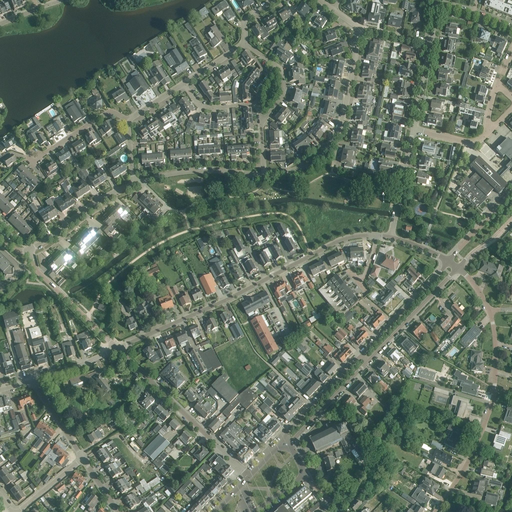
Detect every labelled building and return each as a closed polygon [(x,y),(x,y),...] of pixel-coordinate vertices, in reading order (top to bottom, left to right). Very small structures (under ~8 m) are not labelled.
[(14,11),(20,8),(17,0),(11,3),(14,11)] [(17,0),(20,8),(26,6),(25,3),(26,3),(24,0),(17,0)] [(243,0),(239,3),(243,9),(248,6),(248,7),(254,3),(252,0),(243,0)] [(360,6),(357,4),(360,0),(351,0),(352,0),(350,0),(349,0),(346,5),(347,6),(347,7),(349,9),(349,10),(352,12),(353,10),(357,13),(359,10),(358,9),(360,6)] [(492,0),(489,8),(494,10),(497,2),(492,0)] [(499,0),(497,0),(497,2),(494,10),(498,12),(502,4),(503,1),(499,0)] [(225,1),(215,8),(212,10),(215,16),(223,11),(224,14),(223,14),(228,22),(236,17),(231,10),(229,11),(227,8),(229,7),(225,1)] [(289,9),(293,15),(297,13),(296,12),(297,11),(305,17),(309,12),(309,13),(311,10),(302,3),(300,7),(297,5),(293,8),(292,7),(289,9)] [(506,6),(503,14),(508,16),(511,7),(511,5),(507,3),(506,6)] [(1,7),(5,15),(10,12),(7,4),(1,7)] [(385,16),(387,10),(380,8),(380,5),(373,4),(370,14),(369,14),(368,22),(378,24),(379,16),(378,16),(378,15),(385,16)] [(205,7),(201,10),(204,16),(209,13),(205,7)] [(290,18),(293,16),(287,7),(282,10),(282,11),(278,13),(278,14),(277,15),(279,18),(280,18),(283,22),(290,18)] [(413,13),(411,23),(418,24),(417,30),(420,31),(424,10),(411,8),(410,12),(413,13)] [(320,15),(315,12),(311,18),(316,21),(314,23),(319,27),(318,28),(319,28),(319,27),(322,29),(327,21),(322,17),(321,19),(318,17),(320,15)] [(392,14),(391,14),(390,15),(389,21),(388,21),(388,24),(388,25),(393,26),(393,25),(400,27),(402,16),(398,15),(398,18),(394,18),(394,16),(394,15),(393,14),(392,14)] [(265,28),(266,30),(268,33),(274,29),(272,26),(277,24),(273,17),(269,20),(268,19),(264,21),(267,26),(265,28)] [(447,26),(446,34),(448,34),(448,37),(458,39),(458,36),(456,35),(457,28),(455,28),(455,25),(450,24),(450,27),(447,26)] [(257,38),(261,36),(263,40),(270,36),(268,33),(266,30),(262,32),(258,25),(252,29),(257,38)] [(219,43),(220,43),(224,40),(216,26),(211,29),(212,31),(206,35),(208,38),(209,37),(211,40),(210,41),(214,48),(218,45),(217,44),(219,43)] [(329,30),(321,33),(324,40),(326,39),(328,43),(337,39),(335,35),(336,35),(335,31),(333,32),(331,33),(329,30)] [(490,35),(483,33),(482,35),(476,32),(477,32),(476,32),(474,43),(475,42),(476,43),(478,43),(479,43),(481,43),(483,42),(484,41),(487,43),(490,35)] [(156,38),(149,42),(152,46),(159,42),(156,38)] [(196,38),(189,43),(195,52),(192,54),(198,64),(202,62),(200,58),(203,56),(207,54),(201,45),(200,45),(196,38)] [(444,47),(443,51),(451,53),(453,44),(455,44),(456,40),(448,38),(448,41),(444,40),(444,45),(445,45),(444,47)] [(492,39),(489,45),(493,47),(492,48),(498,50),(496,53),(499,54),(498,56),(501,57),(504,51),(507,43),(497,38),(495,41),(492,39)] [(370,45),(369,50),(382,52),(382,50),(379,50),(380,45),(383,46),(384,42),(379,40),(374,39),(373,43),(371,43),(370,45)] [(279,50),(277,52),(278,52),(275,56),(281,60),(283,56),(285,57),(288,53),(289,52),(291,50),(290,48),(291,48),(287,43),(285,45),(280,41),(275,48),(279,50)] [(333,45),(324,49),(327,55),(331,53),(333,57),(343,53),(340,46),(334,48),(333,45)] [(410,50),(410,47),(402,45),(401,54),(406,55),(405,61),(414,62),(416,51),(410,50)] [(177,72),(181,70),(188,66),(184,60),(183,60),(176,50),(169,54),(169,55),(164,58),(170,67),(173,66),(174,66),(173,67),(177,73),(178,73),(177,72)] [(382,52),(369,50),(369,52),(368,56),(373,57),(378,58),(379,53),(382,54),(382,52)] [(248,51),(242,55),(243,58),(241,59),(242,61),(243,61),(251,56),(248,51)] [(283,56),(281,60),(286,63),(287,62),(289,63),(290,66),(295,64),(299,62),(299,61),(298,59),(294,56),(295,56),(289,52),(288,53),(285,57),(283,56)] [(442,61),(441,66),(444,66),(444,68),(448,69),(448,67),(451,68),(452,64),(450,64),(452,57),(442,55),(441,58),(442,58),(442,61)] [(247,67),(252,64),(253,65),(256,63),(258,62),(256,59),(254,60),(251,56),(243,61),(247,67)] [(331,70),(334,70),(343,72),(344,65),(338,64),(339,59),(333,60),(331,70)] [(161,66),(158,61),(150,66),(154,71),(151,73),(154,78),(150,81),(152,83),(153,83),(155,85),(158,84),(163,81),(166,85),(171,82),(168,77),(161,66)] [(484,61),(482,66),(484,67),(479,78),(486,80),(487,79),(491,81),(495,71),(489,69),(491,63),(484,61)] [(263,69),(258,62),(256,63),(261,69),(259,71),(254,68),(250,72),(258,79),(262,74),(260,73),(263,69)] [(370,65),(364,64),(363,71),(376,73),(376,71),(373,71),(374,66),(377,67),(378,64),(371,63),(370,65)] [(288,69),(289,76),(299,75),(305,74),(303,69),(303,64),(295,65),(296,68),(288,69)] [(399,71),(398,75),(402,76),(412,78),(413,72),(414,69),(412,69),(412,65),(405,64),(405,67),(404,67),(403,72),(399,71)] [(227,67),(222,70),(227,78),(232,75),(236,72),(233,69),(230,72),(227,67)] [(450,72),(439,69),(438,73),(439,73),(438,80),(446,82),(446,84),(450,85),(451,84),(451,80),(450,78),(451,77),(451,76),(450,75),(450,72)] [(227,78),(222,70),(217,73),(222,81),(227,78)] [(341,79),(343,72),(334,70),(332,77),(330,76),(329,80),(332,80),(335,81),(336,78),(341,79)] [(134,80),(126,85),(129,90),(128,90),(132,97),(137,94),(139,96),(142,94),(143,95),(150,90),(142,77),(141,78),(137,71),(131,75),(134,80)] [(362,77),(368,78),(367,82),(374,83),(374,80),(372,79),(372,75),(375,75),(376,73),(363,71),(362,77)] [(247,77),(249,79),(253,82),(254,83),(258,79),(250,72),(247,77)] [(299,78),(299,75),(289,76),(290,82),(297,81),(297,85),(305,84),(304,80),(302,80),(302,79),(301,78),(300,78),(299,78)] [(330,90),(339,92),(340,84),(332,83),(332,80),(329,80),(315,77),(314,81),(328,84),(328,86),(331,86),(330,90)] [(248,88),(253,82),(249,79),(243,86),(248,88)] [(202,91),(208,87),(205,82),(199,86),(202,91)] [(363,86),(360,85),(358,92),(371,95),(373,85),(364,83),(363,86)] [(402,83),(400,90),(410,92),(411,85),(402,83)] [(441,84),(441,88),(437,87),(436,94),(446,97),(447,90),(449,91),(450,86),(441,84)] [(208,87),(202,91),(205,96),(206,95),(211,92),(208,87)] [(477,93),(475,101),(483,103),(485,96),(486,96),(485,97),(486,97),(488,90),(485,90),(486,88),(481,87),(479,94),(477,93)] [(125,102),(129,100),(122,88),(111,95),(115,101),(115,100),(117,103),(124,99),(125,102)] [(293,90),(291,96),(301,99),(302,94),(307,95),(308,90),(301,88),(300,92),(293,90)] [(91,92),(94,96),(95,97),(90,100),(90,107),(95,110),(102,105),(102,100),(99,99),(101,96),(96,89),(91,92)] [(339,92),(330,90),(329,94),(326,93),(325,97),(337,99),(339,92)] [(410,92),(400,90),(399,96),(408,98),(410,92)] [(371,95),(358,92),(357,98),(363,100),(362,103),(371,105),(372,101),(373,97),(371,97),(371,95)] [(299,104),(301,99),(291,96),(289,102),(296,104),(295,108),(303,110),(304,105),(299,104)] [(180,104),(177,106),(179,109),(182,107),(190,102),(187,98),(179,103),(180,104)] [(326,103),(324,109),(334,111),(336,105),(329,103),(330,101),(324,99),(323,102),(326,103)] [(443,114),(444,110),(440,110),(441,106),(444,106),(445,101),(436,99),(436,102),(432,101),(431,108),(434,109),(433,112),(443,114)] [(75,101),(64,107),(71,117),(70,118),(74,123),(78,120),(79,122),(86,117),(75,101)] [(190,102),(182,107),(185,112),(193,107),(190,102)] [(395,105),(393,105),(392,105),(392,106),(391,106),(390,110),(403,113),(404,108),(406,108),(407,105),(396,102),(395,105)] [(479,118),(480,113),(466,110),(467,105),(461,103),(459,110),(465,111),(464,114),(474,117),(473,123),(472,122),(470,129),(476,130),(478,124),(480,125),(479,126),(480,126),(481,117),(481,118),(479,118)] [(360,108),(357,108),(356,114),(366,116),(367,112),(370,112),(371,106),(361,104),(360,108)] [(184,116),(187,115),(188,116),(196,112),(193,107),(185,112),(182,114),(184,116)] [(280,113),(286,118),(290,113),(292,115),(294,112),(289,108),(287,110),(284,108),(280,113)] [(166,109),(163,112),(164,113),(163,113),(169,122),(170,124),(171,125),(178,121),(177,119),(173,114),(171,115),(168,110),(167,111),(166,109)] [(333,118),(334,111),(324,109),(323,115),(320,114),(320,115),(318,114),(318,117),(326,119),(326,116),(333,118)] [(391,115),(391,116),(392,116),(393,116),(392,119),(404,121),(404,118),(402,118),(403,113),(390,110),(390,114),(390,115),(391,115)] [(162,121),(160,122),(163,128),(170,124),(169,122),(163,113),(159,116),(162,121)] [(214,122),(213,130),(218,129),(218,124),(223,124),(222,115),(222,113),(217,114),(218,115),(217,115),(217,122),(214,122)] [(286,118),(280,113),(275,118),(278,121),(277,123),(282,128),(284,125),(282,123),(286,118)] [(232,126),(231,119),(228,120),(228,114),(222,115),(223,124),(226,124),(226,126),(232,126)] [(356,114),(355,121),(359,121),(358,125),(364,126),(364,127),(368,128),(370,128),(371,124),(368,123),(368,121),(365,120),(366,116),(356,114)] [(427,124),(436,126),(437,121),(441,122),(442,115),(434,114),(434,117),(429,116),(427,124)] [(53,125),(47,128),(49,132),(52,130),(56,137),(62,133),(61,131),(63,130),(62,128),(65,126),(67,125),(61,115),(58,117),(53,120),(54,122),(55,123),(53,125)] [(193,122),(190,129),(194,130),(196,126),(204,128),(205,125),(206,116),(201,115),(199,123),(197,123),(193,122)] [(207,116),(206,116),(205,125),(210,126),(209,129),(213,130),(214,122),(211,122),(212,117),(211,117),(211,115),(207,115),(207,116)] [(160,122),(157,124),(154,119),(153,118),(149,121),(150,122),(155,130),(158,129),(160,132),(164,130),(163,128),(160,122)] [(314,128),(316,129),(323,134),(328,129),(324,126),(326,124),(320,119),(314,128)] [(111,120),(101,126),(103,129),(99,131),(102,136),(112,130),(115,135),(119,132),(111,120)] [(304,120),(299,126),(305,133),(306,131),(304,129),(304,128),(308,123),(305,121),(304,120)] [(152,132),(155,130),(150,122),(146,125),(149,129),(146,131),(149,135),(151,138),(155,136),(152,132)] [(277,130),(279,127),(273,122),(270,125),(277,130)] [(389,127),(388,132),(392,133),(401,135),(402,129),(397,127),(397,124),(391,123),(390,128),(389,127)] [(27,132),(26,135),(28,137),(32,144),(38,140),(41,145),(46,142),(41,134),(39,136),(36,132),(40,129),(42,128),(39,124),(37,125),(29,130),(29,131),(27,132)] [(242,130),(241,130),(241,135),(244,135),(250,134),(250,131),(253,131),(253,125),(242,126),(242,130)] [(146,131),(143,126),(139,129),(140,132),(139,133),(140,135),(142,139),(149,135),(146,131)] [(323,134),(316,129),(314,132),(312,130),(308,136),(314,140),(316,137),(319,140),(323,134)] [(353,129),(352,136),(364,138),(365,136),(362,136),(363,131),(353,129)] [(96,133),(92,135),(91,132),(85,136),(87,140),(86,140),(89,145),(94,142),(95,144),(101,141),(96,133)] [(384,137),(384,141),(394,143),(394,140),(400,141),(401,135),(392,133),(388,132),(387,138),(384,137)] [(305,135),(303,137),(302,136),(297,139),(298,140),(299,142),(304,150),(310,147),(308,145),(311,143),(305,135)] [(4,140),(3,141),(1,142),(2,143),(4,146),(0,148),(2,151),(6,149),(6,150),(10,147),(13,146),(16,143),(11,136),(8,138),(7,137),(6,136),(3,138),(3,139),(4,140)] [(350,142),(353,143),(352,147),(358,148),(362,149),(364,138),(352,136),(350,142)] [(271,145),(270,145),(270,150),(277,149),(280,149),(280,145),(283,145),(282,138),(279,138),(270,139),(271,145)] [(509,171),(511,169),(511,142),(508,139),(496,151),(503,157),(505,156),(511,162),(506,168),(509,171)] [(72,145),(68,147),(73,154),(75,152),(76,153),(85,148),(81,141),(76,144),(73,146),(72,145)] [(299,154),(304,150),(299,142),(293,145),(292,144),(290,145),(293,150),(295,148),(299,154)] [(432,145),(432,144),(427,143),(427,144),(424,143),(423,146),(422,152),(434,154),(435,149),(435,148),(435,145),(432,145)] [(390,146),(382,144),(381,152),(386,153),(385,156),(394,158),(396,151),(389,150),(390,146)] [(234,160),(233,148),(231,148),(231,146),(225,147),(226,152),(228,152),(228,157),(231,156),(231,160),(234,160)] [(357,153),(358,148),(352,147),(351,147),(350,151),(344,150),(342,156),(355,159),(355,157),(352,156),(353,152),(357,153)] [(65,149),(62,151),(56,155),(60,163),(70,157),(65,149)] [(271,162),(276,162),(276,163),(286,162),(285,152),(281,152),(281,153),(271,154),(271,162)] [(7,158),(4,155),(0,157),(0,163),(1,165),(4,163),(7,167),(16,161),(11,155),(7,158)] [(344,168),(356,170),(356,167),(354,165),(355,165),(355,164),(355,162),(355,161),(355,159),(342,156),(341,163),(345,164),(344,168)] [(493,171),(494,171),(481,158),(480,159),(479,157),(470,166),(470,167),(470,168),(471,169),(472,169),(472,168),(476,172),(470,180),(467,177),(459,186),(461,187),(458,191),(461,194),(462,193),(464,195),(464,196),(466,198),(466,197),(469,200),(468,201),(470,203),(471,202),(474,205),(473,206),(477,209),(488,197),(487,196),(494,189),(499,194),(508,185),(502,180),(500,178),(493,171)] [(420,160),(419,166),(422,167),(422,170),(429,171),(429,168),(428,168),(429,166),(429,165),(429,163),(436,164),(437,160),(433,159),(433,160),(422,158),(422,161),(420,160)] [(114,167),(120,175),(126,171),(121,164),(122,163),(120,159),(116,162),(118,164),(114,167)] [(379,170),(379,172),(384,173),(384,172),(390,173),(391,169),(392,170),(393,166),(386,164),(386,161),(379,159),(378,163),(379,163),(377,169),(379,170)] [(97,160),(96,160),(94,162),(98,169),(102,167),(97,160)] [(54,170),(55,172),(58,171),(57,169),(57,168),(53,162),(46,167),(47,169),(44,171),(48,177),(51,175),(50,173),(54,170)] [(80,171),(82,170),(79,165),(77,162),(73,165),(78,172),(80,171)] [(19,177),(26,169),(22,165),(13,174),(15,176),(17,174),(19,177)] [(120,175),(114,167),(111,169),(109,166),(106,168),(114,179),(120,175)] [(84,168),(82,170),(80,171),(84,176),(85,178),(88,175),(84,168)] [(26,169),(19,177),(22,179),(20,181),(22,183),(31,174),(26,169)] [(99,174),(96,176),(101,184),(107,180),(100,169),(97,171),(99,174)] [(427,173),(421,172),(418,171),(418,172),(418,174),(417,174),(416,179),(418,179),(417,183),(426,185),(427,181),(429,181),(429,177),(427,176),(427,173)] [(35,178),(31,174),(22,183),(24,184),(26,183),(28,185),(35,178)] [(101,184),(96,176),(93,178),(91,175),(87,177),(94,188),(101,184)] [(35,178),(28,185),(31,188),(29,190),(31,191),(40,183),(35,178)] [(79,187),(84,195),(90,191),(83,181),(80,183),(82,185),(79,187)] [(70,187),(67,189),(71,194),(73,193),(77,199),(84,195),(79,187),(76,190),(74,187),(71,189),(70,187)] [(63,201),(68,209),(74,205),(68,196),(71,194),(67,189),(64,191),(66,194),(61,198),(63,201)] [(137,202),(138,203),(141,205),(150,196),(148,194),(146,197),(144,195),(140,199),(137,202)] [(152,202),(150,200),(152,198),(150,196),(141,205),(144,208),(143,209),(144,210),(151,203),(152,202)] [(68,209),(63,201),(60,203),(58,200),(55,201),(53,198),(50,200),(54,205),(56,204),(62,212),(68,209)] [(0,204),(0,208),(1,209),(2,208),(3,210),(10,203),(5,199),(0,204)] [(49,199),(45,202),(49,208),(45,211),(51,220),(58,215),(57,214),(55,211),(56,210),(58,213),(59,213),(54,205),(50,200),(49,199)] [(10,203),(3,210),(5,211),(4,212),(6,215),(14,208),(16,205),(12,201),(10,203)] [(152,202),(151,203),(144,210),(143,211),(144,212),(145,211),(148,214),(149,213),(158,203),(156,202),(154,204),(152,202)] [(29,206),(34,213),(38,211),(33,203),(29,206)] [(152,216),(155,212),(156,213),(159,210),(157,208),(160,205),(158,203),(149,213),(152,216)] [(117,207),(118,208),(124,214),(123,215),(124,216),(128,213),(123,209),(119,205),(117,207)] [(117,207),(116,209),(113,207),(111,209),(120,218),(123,215),(124,214),(118,208),(117,207)] [(42,224),(40,221),(42,219),(45,224),(51,220),(45,211),(44,209),(35,214),(41,224),(42,224)] [(110,215),(118,222),(119,222),(118,221),(120,218),(111,209),(109,211),(112,213),(110,215)] [(8,220),(11,223),(12,222),(13,224),(20,217),(15,213),(8,220)] [(118,223),(118,222),(110,215),(108,216),(106,214),(104,216),(113,225),(115,227),(118,224),(118,225),(119,224),(118,223)] [(103,222),(106,226),(107,225),(110,228),(113,225),(104,216),(102,218),(104,220),(103,222)] [(14,226),(17,229),(24,221),(20,217),(13,224),(15,225),(14,226)] [(22,232),(28,225),(24,221),(17,229),(19,231),(20,230),(22,232)] [(28,225),(22,232),(23,233),(22,234),(25,237),(33,230),(28,225)] [(284,236),(286,239),(292,236),(288,229),(286,230),(284,226),(278,229),(282,238),(284,236)] [(263,235),(260,237),(263,244),(264,244),(270,241),(269,238),(270,237),(271,236),(270,234),(267,228),(260,231),(263,235)] [(98,239),(93,234),(94,233),(90,229),(88,231),(86,229),(84,231),(95,242),(98,239)] [(253,230),(247,234),(253,245),(253,246),(256,244),(258,243),(259,246),(257,247),(263,244),(260,237),(257,238),(256,237),(253,230)] [(83,237),(91,245),(95,242),(84,231),(82,233),(84,235),(83,237)] [(224,244),(228,241),(222,231),(211,235),(212,237),(211,238),(213,245),(220,242),(219,239),(222,237),(223,240),(222,241),(224,244)] [(77,238),(87,249),(91,245),(83,237),(81,239),(78,236),(77,238)] [(292,236),(286,239),(287,242),(285,243),(290,253),(297,250),(293,244),(296,243),(292,236)] [(77,238),(75,240),(77,243),(75,245),(76,246),(79,248),(80,247),(84,251),(84,252),(84,253),(88,249),(87,249),(77,238)] [(196,240),(201,249),(205,247),(200,238),(196,240)] [(245,250),(239,238),(232,241),(236,248),(233,250),(238,259),(245,255),(242,251),(245,250)] [(270,247),(266,249),(271,257),(274,256),(274,257),(276,260),(282,257),(280,253),(281,253),(279,250),(278,248),(277,247),(276,245),(270,247)] [(271,257),(266,249),(263,251),(264,254),(259,257),(260,260),(262,263),(264,267),(270,264),(268,259),(271,257)] [(357,259),(357,249),(350,250),(351,255),(348,256),(348,262),(353,262),(352,259),(357,259)] [(363,249),(357,249),(357,259),(358,262),(367,261),(367,254),(363,254),(363,249)] [(58,251),(56,253),(66,262),(68,259),(70,260),(73,257),(68,253),(66,255),(64,253),(63,252),(62,252),(61,253),(58,251)] [(240,280),(243,278),(241,275),(243,274),(239,267),(237,264),(239,263),(233,251),(229,253),(234,262),(227,266),(232,276),(233,275),(237,281),(238,281),(238,282),(240,280)] [(55,259),(63,267),(64,266),(63,265),(66,262),(56,253),(54,255),(57,257),(55,259)] [(340,253),(334,256),(338,264),(344,261),(345,263),(348,261),(344,254),(341,255),(340,253)] [(0,270),(1,272),(0,272),(0,273),(2,275),(3,274),(6,277),(6,276),(7,275),(13,275),(12,269),(14,268),(0,254),(0,270)] [(389,269),(394,272),(395,270),(397,270),(400,264),(398,263),(399,261),(386,255),(385,258),(382,257),(380,258),(379,261),(380,263),(382,264),(390,268),(389,269)] [(326,263),(329,270),(339,266),(338,264),(334,256),(327,259),(328,261),(326,263)] [(51,258),(49,260),(60,271),(63,267),(55,259),(53,261),(51,258)] [(48,267),(52,270),(56,274),(60,271),(49,260),(47,262),(50,265),(48,267)] [(226,287),(226,288),(228,287),(228,286),(229,285),(223,274),(224,274),(217,261),(211,264),(218,277),(224,288),(226,287)] [(245,263),(241,265),(244,271),(248,269),(250,274),(256,271),(254,267),(255,267),(253,264),(251,261),(246,264),(245,263)] [(491,277),(499,279),(503,268),(495,266),(483,261),(479,271),(488,274),(489,273),(492,274),(491,277)] [(322,262),(316,265),(320,273),(326,270),(327,272),(329,270),(326,263),(323,264),(322,262)] [(152,271),(143,274),(145,279),(160,273),(156,265),(150,267),(152,271)] [(320,273),(316,265),(309,269),(310,270),(307,272),(311,280),(314,278),(313,276),(320,273)] [(380,269),(374,267),(371,276),(376,278),(380,269)] [(411,268),(407,272),(408,273),(408,274),(409,275),(410,274),(413,278),(409,282),(408,280),(404,284),(409,289),(421,277),(418,274),(418,275),(411,268)] [(301,273),(296,275),(300,282),(303,280),(304,283),(308,281),(306,277),(304,278),(301,273)] [(190,277),(192,281),(195,287),(199,285),(194,274),(191,275),(190,277)] [(201,281),(208,295),(211,294),(212,293),(215,292),(209,279),(212,278),(211,274),(207,275),(208,276),(208,278),(201,281)] [(322,295),(340,281),(338,278),(340,276),(339,274),(338,275),(318,291),(322,295)] [(296,275),(291,278),(294,283),(292,284),(295,290),(297,289),(298,291),(303,289),(300,282),(296,275)] [(346,283),(345,281),(343,283),(340,281),(322,295),(326,300),(346,283)] [(278,284),(279,285),(285,296),(286,298),(288,297),(286,294),(291,291),(288,286),(286,287),(284,282),(281,283),(281,282),(278,284)] [(347,285),(346,283),(326,300),(329,304),(347,289),(345,286),(347,285)] [(398,291),(394,288),(389,283),(386,287),(390,291),(386,295),(383,292),(381,294),(384,297),(380,301),(385,305),(394,296),(395,295),(394,295),(398,291)] [(285,296),(279,285),(274,288),(276,293),(274,294),(278,300),(285,296)] [(159,301),(163,310),(173,306),(171,299),(174,298),(169,287),(165,288),(168,296),(164,298),(164,299),(159,301)] [(353,292),(352,290),(350,292),(347,289),(329,304),(333,309),(353,292)] [(202,298),(199,290),(191,293),(195,301),(202,298)] [(259,295),(265,305),(271,302),(265,292),(259,295)] [(333,309),(337,313),(355,298),(352,295),(355,293),(353,292),(333,309)] [(192,303),(190,299),(187,293),(182,295),(183,298),(180,300),(183,307),(192,303)] [(254,298),(259,308),(265,305),(259,295),(254,298)] [(254,298),(248,301),(253,311),(259,308),(254,298)] [(360,298),(357,301),(355,298),(337,313),(340,317),(358,303),(362,300),(360,298)] [(151,301),(142,305),(136,307),(137,309),(136,309),(140,320),(151,315),(150,313),(155,310),(151,301)] [(247,315),(253,311),(248,301),(242,305),(247,315)] [(29,306),(20,308),(21,313),(30,311),(34,310),(32,305),(29,306)] [(452,307),(450,309),(460,319),(465,315),(455,305),(454,306),(453,306),(452,307)] [(1,314),(5,329),(20,324),(15,310),(1,314)] [(349,311),(342,318),(347,323),(354,315),(352,313),(349,311)] [(377,318),(376,319),(380,324),(385,319),(382,315),(383,314),(379,311),(375,315),(377,318)] [(226,313),(220,316),(224,323),(227,322),(228,324),(233,322),(229,316),(228,317),(226,313)] [(317,315),(309,320),(311,323),(319,319),(317,315)] [(251,321),(254,327),(264,322),(261,316),(251,321)] [(450,334),(460,321),(456,318),(452,322),(451,321),(446,316),(438,324),(446,332),(446,331),(450,334)] [(370,320),(367,323),(371,327),(372,325),(375,329),(380,324),(376,319),(373,317),(370,320)] [(133,318),(126,321),(130,331),(137,327),(135,321),(135,322),(133,318)] [(218,328),(213,319),(207,322),(208,324),(204,326),(207,332),(211,330),(212,331),(218,328)] [(302,325),(304,330),(311,326),(309,321),(302,325)] [(254,327),(257,333),(267,327),(264,322),(254,327)] [(411,332),(419,340),(422,337),(420,335),(423,333),(425,335),(428,331),(419,323),(411,332)] [(238,324),(232,327),(238,338),(243,335),(238,324)] [(475,325),(472,328),(462,339),(469,346),(482,332),(475,325)] [(190,329),(194,339),(201,336),(202,339),(206,338),(202,331),(200,332),(197,326),(193,328),(192,327),(189,328),(190,329)] [(466,329),(463,326),(459,331),(457,328),(447,338),(453,343),(462,333),(466,329)] [(267,327),(257,333),(260,338),(270,333),(267,327)] [(40,340),(42,340),(39,328),(29,331),(33,346),(41,344),(40,340)] [(359,336),(364,341),(369,336),(365,332),(366,331),(363,328),(359,331),(362,334),(359,336)] [(344,338),(347,335),(341,329),(338,332),(344,338)] [(30,368),(33,367),(31,359),(28,360),(24,345),(25,344),(21,330),(12,332),(15,341),(14,342),(15,346),(15,347),(22,371),(30,368)] [(179,334),(178,334),(177,334),(177,335),(176,335),(180,345),(185,343),(188,342),(187,338),(184,332),(179,334)] [(344,339),(338,332),(335,335),(341,341),(344,339)] [(441,344),(434,332),(430,334),(432,337),(435,343),(436,342),(439,347),(441,344)] [(260,338),(263,344),(273,339),(270,333),(260,338)] [(86,336),(79,339),(79,341),(80,344),(81,343),(84,351),(91,348),(88,342),(87,339),(86,337),(86,336)] [(364,341),(359,336),(357,339),(354,336),(351,340),(354,344),(355,342),(359,346),(364,341)] [(174,343),(172,337),(168,339),(167,339),(165,340),(164,341),(165,343),(161,344),(167,357),(171,355),(169,350),(176,347),(174,343)] [(411,339),(409,342),(405,338),(399,344),(405,349),(408,352),(413,347),(416,349),(418,347),(411,339)] [(273,339),(263,344),(266,349),(276,344),(273,339)] [(71,342),(61,344),(65,357),(68,356),(68,357),(75,355),(73,348),(71,342)] [(193,351),(188,342),(185,343),(187,346),(185,349),(188,354),(191,353),(203,375),(222,367),(212,349),(204,354),(203,352),(198,351),(197,352),(196,350),(193,351)] [(293,343),(291,345),(298,352),(299,353),(301,351),(296,347),(293,343)] [(276,344),(266,349),(269,355),(279,350),(279,351),(280,351),(281,349),(279,345),(277,346),(276,344)] [(345,351),(343,353),(347,358),(352,353),(349,349),(350,348),(346,345),(343,348),(345,351)] [(152,361),(159,358),(156,352),(155,353),(150,347),(149,348),(148,348),(143,352),(149,360),(150,359),(152,361)] [(325,347),(322,350),(328,355),(331,352),(325,347)] [(61,353),(59,349),(51,351),(54,361),(55,361),(55,362),(58,361),(58,360),(62,359),(61,353)] [(347,358),(343,353),(340,350),(334,357),(338,361),(339,359),(342,363),(347,358)] [(394,350),(388,356),(393,360),(396,357),(399,360),(402,357),(399,354),(394,350)] [(473,363),(471,371),(474,371),(474,373),(478,373),(478,372),(482,373),(484,365),(480,364),(482,353),(472,351),(470,363),(473,363)] [(35,355),(36,358),(38,366),(47,363),(45,356),(44,356),(43,353),(36,355),(35,355)] [(11,361),(6,363),(3,354),(0,354),(0,360),(1,364),(2,364),(6,375),(14,373),(11,361)] [(277,356),(270,363),(273,366),(280,359),(277,356)] [(335,362),(328,356),(326,358),(330,362),(328,364),(331,367),(326,372),(330,376),(337,368),(333,364),(335,362)] [(382,362),(377,368),(380,371),(379,372),(384,377),(389,372),(394,377),(398,373),(392,368),(391,370),(382,362)] [(165,380),(167,379),(177,389),(184,382),(177,375),(180,372),(171,363),(160,375),(165,380)] [(303,367),(310,374),(312,371),(306,365),(303,367)] [(288,366),(284,369),(293,378),(297,375),(288,366)] [(320,371),(321,370),(317,366),(315,368),(318,370),(315,374),(315,376),(323,383),(328,378),(323,374),(320,371)] [(310,374),(303,367),(300,370),(307,376),(310,374)] [(71,387),(64,389),(66,394),(69,396),(74,394),(73,390),(91,383),(102,397),(106,394),(109,392),(110,394),(115,390),(110,383),(108,385),(104,381),(106,379),(103,376),(102,378),(100,375),(102,373),(97,368),(93,371),(69,380),(71,387)] [(421,369),(419,375),(418,376),(434,381),(436,374),(421,369)] [(463,388),(461,392),(476,396),(479,386),(472,384),(473,382),(466,380),(467,377),(461,375),(462,374),(457,371),(454,376),(458,378),(457,380),(461,382),(460,387),(463,388)] [(212,387),(230,404),(238,395),(225,382),(229,378),(225,373),(212,387)] [(372,373),(367,378),(372,384),(376,380),(378,382),(380,380),(378,378),(372,373)] [(258,381),(265,388),(268,385),(263,381),(265,379),(263,377),(258,381)] [(302,401),(302,402),(296,397),(298,395),(279,377),(276,380),(277,381),(277,383),(278,384),(276,385),(278,387),(285,394),(283,396),(290,403),(297,410),(299,408),(299,409),(304,404),(304,403),(302,401)] [(309,380),(306,383),(309,387),(315,392),(320,386),(314,381),(312,379),(310,381),(309,380)] [(387,389),(387,387),(381,381),(378,384),(383,390),(383,391),(385,391),(387,389)] [(300,389),(304,392),(303,392),(309,398),(315,392),(309,387),(306,383),(300,389)] [(368,389),(362,383),(353,392),(359,398),(368,389)] [(269,387),(267,389),(272,394),(273,395),(275,393),(275,392),(270,387),(269,387)] [(239,396),(235,400),(239,404),(240,404),(242,406),(246,402),(248,404),(250,406),(258,398),(256,395),(254,393),(252,391),(249,388),(239,396)] [(199,400),(202,397),(207,392),(205,389),(199,396),(196,393),(194,395),(189,390),(184,395),(189,399),(188,399),(192,403),(197,398),(199,400)] [(150,413),(155,408),(151,405),(155,401),(148,395),(147,396),(146,396),(146,397),(144,398),(140,394),(126,407),(131,412),(138,405),(144,412),(146,410),(150,413)] [(28,395),(23,398),(26,404),(28,403),(30,406),(34,404),(32,400),(30,401),(28,395)] [(350,396),(342,404),(346,408),(350,404),(352,406),(356,402),(350,396)] [(365,396),(360,402),(365,408),(370,403),(371,403),(372,402),(365,396)] [(200,414),(210,404),(209,404),(205,408),(201,404),(205,399),(202,397),(200,399),(199,400),(195,405),(197,407),(195,408),(200,414)] [(267,397),(262,402),(264,403),(265,404),(268,407),(270,409),(274,404),(270,399),(269,400),(267,397)] [(470,401),(454,397),(453,397),(454,398),(452,405),(458,406),(457,407),(460,408),(457,418),(469,421),(471,412),(472,412),(473,412),(472,412),(473,409),(472,409),(473,406),(468,404),(468,401),(470,402),(470,401)] [(0,399),(0,400),(2,409),(3,412),(4,412),(9,411),(10,410),(13,409),(10,402),(7,403),(6,398),(0,399)] [(23,406),(26,404),(23,398),(17,400),(20,405),(18,406),(19,410),(24,409),(23,406)] [(281,403),(275,410),(278,413),(279,412),(282,415),(281,416),(287,421),(293,415),(287,409),(281,403)] [(290,407),(287,409),(293,415),(297,410),(290,403),(288,405),(290,407)] [(212,406),(210,404),(200,414),(205,419),(211,414),(207,411),(212,406)] [(148,415),(142,421),(143,422),(146,425),(155,415),(157,416),(158,415),(159,417),(165,411),(160,406),(155,411),(153,409),(150,413),(149,413),(151,415),(150,417),(148,416),(148,415)] [(369,411),(364,407),(360,411),(365,416),(369,411)] [(232,415),(230,414),(226,409),(222,413),(228,418),(232,415)] [(164,422),(170,416),(165,411),(159,417),(162,419),(161,420),(163,423),(164,422)] [(16,418),(18,425),(26,422),(23,414),(18,416),(18,417),(16,418)] [(133,416),(127,420),(132,426),(137,422),(133,416)] [(219,417),(208,428),(210,429),(209,430),(212,432),(213,432),(214,433),(218,429),(219,430),(221,428),(220,427),(225,422),(219,417)] [(274,417),(268,423),(277,431),(279,429),(281,428),(280,427),(281,427),(280,425),(281,423),(274,417)] [(165,425),(162,428),(167,432),(172,427),(175,431),(180,426),(174,420),(169,425),(167,427),(165,425)] [(328,429),(309,438),(317,454),(341,442),(347,454),(347,453),(350,452),(352,451),(352,450),(349,445),(352,444),(364,461),(371,457),(358,439),(357,439),(355,436),(351,437),(347,427),(347,426),(347,425),(346,425),(345,425),(343,420),(332,425),(331,423),(330,423),(329,423),(327,424),(326,425),(328,429)] [(44,433),(48,427),(44,424),(43,424),(40,422),(33,431),(35,432),(33,433),(40,438),(44,433)] [(252,457),(252,456),(254,454),(254,455),(254,454),(246,447),(237,437),(242,431),(234,423),(219,438),(223,441),(222,442),(225,445),(225,444),(232,451),(234,454),(235,453),(238,456),(238,457),(243,463),(244,462),(244,463),(246,463),(246,462),(247,462),(252,457)] [(276,432),(277,431),(268,423),(264,427),(273,435),(275,433),(277,432),(276,432)] [(157,424),(152,430),(156,433),(161,427),(157,424)] [(93,433),(87,436),(92,444),(97,440),(102,437),(99,431),(102,429),(99,425),(95,428),(97,430),(96,431),(95,430),(94,431),(95,432),(93,433)] [(496,434),(497,428),(487,425),(485,430),(488,431),(496,434)] [(445,445),(457,450),(459,446),(457,445),(461,436),(462,437),(465,432),(449,426),(447,431),(452,433),(450,438),(448,438),(445,445)] [(53,431),(48,427),(44,433),(40,438),(43,441),(45,438),(48,441),(49,442),(55,433),(52,431),(53,431)] [(260,431),(263,434),(269,440),(271,437),(271,438),(273,436),(272,436),(273,435),(264,427),(260,431)] [(501,451),(502,447),(504,447),(506,440),(508,434),(500,431),(498,437),(496,436),(494,444),(493,448),(501,451)] [(186,432),(180,438),(182,440),(181,440),(186,445),(189,442),(188,441),(192,437),(186,432)] [(269,440),(263,434),(259,439),(265,444),(267,442),(269,440),(268,440),(269,440)] [(160,435),(144,452),(145,453),(148,455),(154,461),(170,444),(162,437),(160,435)] [(43,441),(40,438),(34,446),(37,449),(43,441)] [(58,442),(56,445),(51,450),(47,456),(45,455),(35,467),(39,470),(48,458),(55,463),(56,463),(64,452),(66,449),(58,442)] [(133,442),(130,445),(137,452),(140,449),(133,442)] [(247,442),(245,445),(246,447),(254,454),(260,449),(255,444),(252,447),(249,444),(247,442)] [(47,443),(40,452),(44,455),(51,446),(47,443)] [(100,458),(109,452),(106,447),(103,449),(97,453),(99,456),(98,456),(99,458),(100,457),(100,458)] [(200,462),(208,453),(202,448),(200,450),(200,449),(198,451),(195,448),(191,453),(195,456),(200,462)] [(428,454),(426,457),(434,461),(436,458),(443,462),(449,465),(450,464),(453,458),(437,450),(433,456),(428,454)] [(64,452),(56,463),(60,466),(61,465),(63,467),(64,466),(65,466),(68,461),(66,460),(69,456),(64,452)] [(109,452),(100,458),(103,463),(107,461),(109,460),(111,462),(114,460),(112,458),(113,458),(109,452)] [(168,456),(164,452),(153,463),(160,469),(164,465),(162,463),(168,456)] [(218,475),(219,476),(225,481),(234,471),(215,454),(209,461),(211,463),(209,465),(209,466),(212,469),(213,470),(215,468),(220,473),(218,475)] [(323,479),(324,480),(327,483),(329,480),(328,479),(331,476),(334,475),(334,476),(333,471),(336,470),(333,457),(324,459),(328,474),(323,479)] [(494,473),(492,472),(494,463),(484,461),(483,467),(487,468),(486,471),(482,470),(480,475),(487,477),(487,476),(492,477),(492,478),(496,479),(497,474),(494,474),(494,473)] [(115,463),(112,464),(106,469),(108,471),(107,471),(109,473),(109,474),(116,469),(119,468),(115,463)] [(434,474),(436,475),(435,476),(441,480),(446,471),(440,467),(440,468),(432,464),(428,471),(424,469),(422,472),(427,475),(429,472),(434,475),(434,474)] [(116,469),(109,474),(113,479),(116,476),(116,477),(118,476),(118,475),(119,474),(122,473),(119,468),(116,469)] [(0,477),(2,479),(8,475),(5,470),(0,472),(0,477)] [(8,475),(2,479),(6,485),(11,482),(12,483),(16,480),(11,473),(8,475)] [(76,482),(80,477),(76,473),(72,478),(70,477),(68,480),(71,483),(73,481),(76,482)] [(226,484),(227,483),(225,481),(219,476),(215,480),(222,488),(225,485),(225,486),(226,484)] [(80,477),(76,482),(74,485),(80,490),(83,486),(81,485),(85,480),(80,477)] [(146,492),(161,482),(157,477),(147,484),(144,479),(140,482),(146,492)] [(122,480),(115,484),(117,487),(118,489),(118,488),(119,489),(128,483),(124,478),(122,480)] [(433,495),(437,490),(439,486),(433,482),(432,483),(425,478),(419,486),(433,495)] [(475,479),(473,490),(472,494),(482,496),(483,489),(485,483),(488,484),(488,485),(501,488),(502,483),(484,479),(483,481),(480,480),(476,479),(475,479)] [(222,488),(215,480),(211,485),(213,487),(218,492),(221,490),(222,489),(222,488)] [(131,488),(128,483),(119,489),(120,491),(120,492),(121,494),(121,493),(122,494),(125,492),(126,492),(127,491),(128,490),(131,488)] [(169,483),(165,487),(172,494),(175,491),(169,483)] [(14,496),(21,492),(17,486),(10,491),(14,496)] [(192,491),(207,504),(208,502),(209,503),(210,501),(210,500),(205,495),(196,487),(192,491)] [(218,492),(213,487),(209,491),(214,496),(217,494),(218,493),(218,492)] [(304,488),(300,491),(301,492),(308,500),(314,495),(307,487),(305,489),(304,488)] [(417,488),(411,497),(422,505),(424,503),(427,505),(430,500),(425,496),(426,494),(417,488)] [(195,502),(202,509),(204,507),(205,507),(206,505),(207,504),(192,491),(188,495),(195,502)] [(214,497),(214,496),(209,491),(205,495),(210,500),(213,498),(214,497)] [(303,504),(308,500),(301,492),(300,493),(299,491),(296,494),(297,495),(303,504)] [(21,492),(14,496),(18,502),(25,497),(21,492)] [(387,496),(383,492),(378,496),(383,501),(387,496)] [(127,504),(128,504),(137,498),(134,493),(131,495),(125,499),(126,502),(127,504)] [(154,493),(149,496),(144,500),(146,503),(151,499),(152,498),(154,496),(155,495),(154,493)] [(487,493),(484,503),(496,506),(499,496),(487,493)] [(90,494),(87,497),(89,499),(86,503),(84,501),(82,504),(85,506),(86,505),(90,508),(88,510),(90,511),(92,511),(93,511),(95,511),(98,509),(96,507),(99,503),(96,501),(97,499),(92,495),(92,496),(90,494)] [(299,508),(303,504),(297,495),(296,496),(295,495),(291,498),(292,499),(299,508)] [(140,497),(137,498),(128,504),(131,510),(134,507),(135,508),(136,507),(136,506),(138,505),(137,505),(140,503),(143,501),(140,497)] [(151,499),(146,503),(149,507),(150,506),(155,502),(154,501),(152,498),(151,499)] [(294,511),(299,508),(292,499),(291,500),(290,499),(286,502),(287,503),(294,511)] [(170,510),(174,506),(171,503),(169,501),(165,505),(170,510)] [(356,501),(350,507),(355,511),(361,505),(356,501)] [(202,509),(195,502),(191,506),(197,511),(199,511),(200,511),(201,511),(202,510),(202,509)] [(295,511),(294,511),(287,503),(283,506),(277,511),(276,510),(276,511),(276,510),(273,511),(295,511)] [(315,508),(316,510),(321,506),(318,503),(309,510),(311,511),(315,508)]
